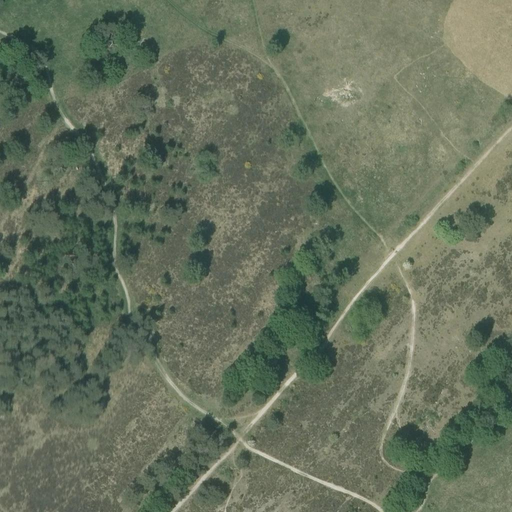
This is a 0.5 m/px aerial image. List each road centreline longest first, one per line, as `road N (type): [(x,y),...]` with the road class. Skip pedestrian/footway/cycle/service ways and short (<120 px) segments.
road 1 (track): [(0,34),(38,51),(54,77),(59,114),(89,141),(120,224),(142,338),(170,382),(238,440)]
road 2 (track): [(511,133),(375,273),(238,440)]
road 3 (track): [(416,511),(430,480),(511,398)]
